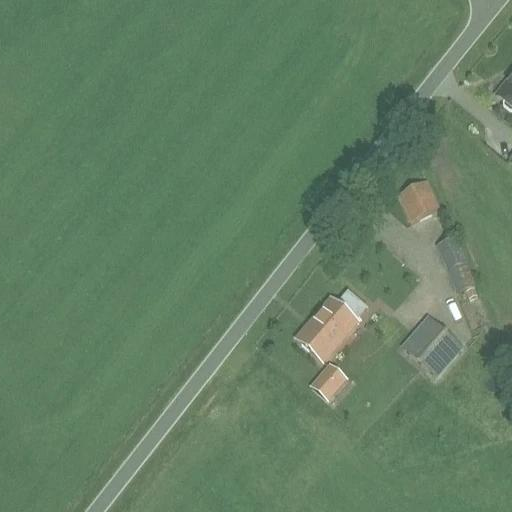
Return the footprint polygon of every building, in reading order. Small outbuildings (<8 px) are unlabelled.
[(511,79),(496,100),(504,107),(503,108),(503,111),(510,116),(511,116),(511,79)] [(412,228),(440,214),(425,185),(397,199),(412,228)] [(455,297),(476,289),(467,267),(468,266),(457,241),(436,250),(447,276),(446,275),(455,297)] [(359,305),(348,296),(336,309),(331,304),(297,345),(323,367),(357,327),(348,318),(359,305)] [(436,380),(461,351),(428,323),(403,352),(436,380)] [(327,405),(346,383),(329,369),(310,391),(327,405)]
